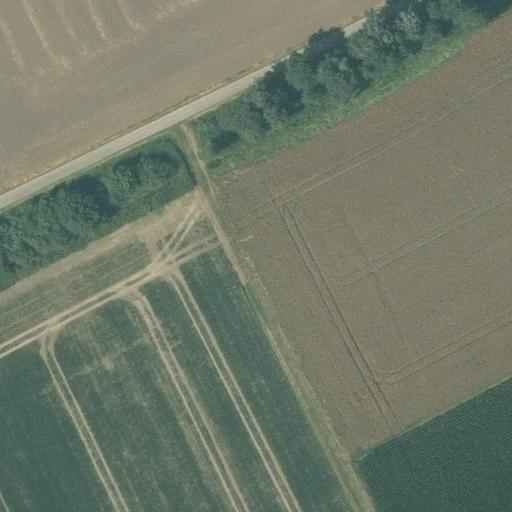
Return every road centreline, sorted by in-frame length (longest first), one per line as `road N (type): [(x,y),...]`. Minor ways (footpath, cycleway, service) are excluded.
road 1 (unclassified): [(412,0),(0,202)]
road 2 (track): [(166,122),(369,511)]
